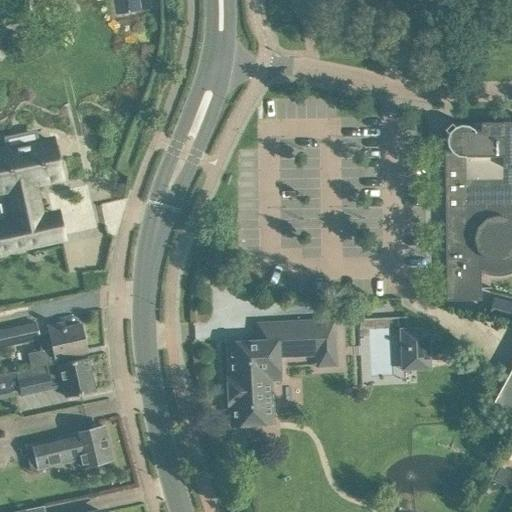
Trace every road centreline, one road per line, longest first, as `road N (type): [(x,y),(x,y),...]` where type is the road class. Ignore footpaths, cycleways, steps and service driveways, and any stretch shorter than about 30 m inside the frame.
road 1 (tertiary): [(179,511),(155,412),(145,310),(160,217)]
road 2 (unclassified): [(511,91),(425,92),(228,59)]
road 3 (tertiary): [(160,217),(196,157),(228,59)]
road 4 (tertiary): [(208,54),(157,196),(160,217)]
road 5 (track): [(0,315),(117,295),(146,299)]
